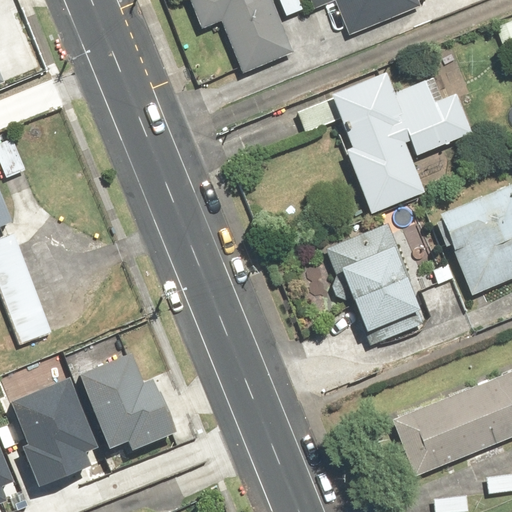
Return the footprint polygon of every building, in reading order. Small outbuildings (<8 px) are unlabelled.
[(241,83),(294,58),(267,0),(194,0),(205,34),(222,25),(241,83)] [(304,0),(280,0),(288,17),(309,8),(304,0)] [(312,0),(317,11),(341,2),(353,35),(428,8),(424,0),(312,0)] [(511,54),(511,21),(494,31),(507,57),(511,54)] [(390,73),(300,111),(311,137),(346,122),(357,148),(346,152),(372,215),(430,190),(415,156),(475,130),(461,97),(436,108),(426,84),(400,95),(390,73)] [(17,136),(0,143),(0,158),(10,180),(32,171),(17,136)] [(0,180),(0,232),(19,225),(0,180)] [(511,274),(511,186),(436,222),(445,241),(448,239),(456,258),(432,269),(439,284),(462,274),(470,293),(511,274)] [(388,223),(325,250),(339,282),(347,278),(372,336),(427,313),(388,223)] [(18,239),(0,246),(0,278),(26,341),(55,329),(18,239)] [(159,374),(147,379),(135,350),(77,374),(109,449),(127,442),(133,456),(184,435),(159,374)] [(511,440),(511,371),(395,419),(419,478),(511,440)] [(92,472),(85,455),(97,450),(68,379),(17,400),(36,446),(27,450),(44,492),(92,472)] [(0,507),(9,504),(3,488),(16,482),(0,445),(0,507)] [(511,474),(486,475),(486,494),(511,493),(511,474)] [(471,511),(471,495),(435,496),(435,511),(471,511)]
